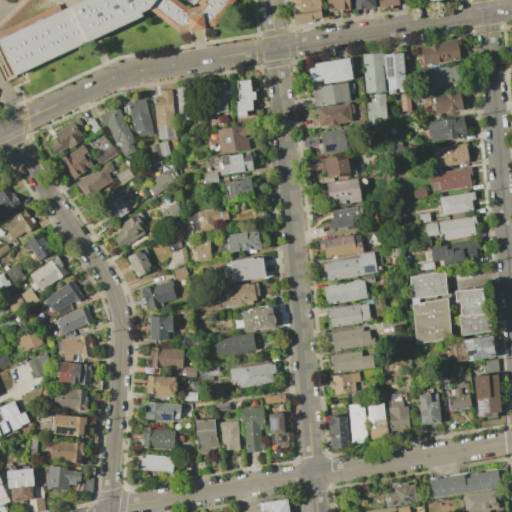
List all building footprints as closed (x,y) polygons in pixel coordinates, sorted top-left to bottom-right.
[(0,61),(0,37),(79,0),(233,0),(213,27),(178,33),(148,9),(139,13),(141,17),(7,77),(0,61)] [(289,0),(317,0),(320,18),(311,19),(312,22),(292,24),(289,0)] [(346,0),(347,9),(325,11),(324,0),(346,0)] [(372,0),(373,7),(353,9),(352,0),(372,0)] [(455,39),(458,59),(422,65),(418,45),(455,39)] [(360,54),(381,53),(382,67),(381,67),(383,91),(363,92),(360,54)] [(400,53),(404,88),(393,89),(393,93),(387,94),(386,79),(384,79),(382,55),(400,53)] [(312,67),(311,63),(346,58),(350,79),(321,83),(321,79),(308,81),(306,68),(312,67)] [(420,71),(457,65),(460,84),(423,90),(420,71)] [(237,101),(235,80),(248,79),(249,91),(253,91),(253,98),(250,99),(251,109),(244,110),(245,115),(235,116),(234,101),(237,101)] [(223,82),(226,111),(205,113),(202,84),(223,82)] [(314,92),(314,87),(345,82),(345,84),(350,83),(351,88),(349,89),(350,93),(347,94),(348,100),(313,106),(311,92),(314,92)] [(174,87),(187,86),(190,118),(177,119),(174,87)] [(152,95),(159,95),(158,90),(170,89),(174,137),(155,139),(152,95)] [(432,103),(434,103),(432,94),(458,90),(461,109),(434,113),(432,103)] [(399,94),(407,93),(409,110),(400,111),(399,94)] [(365,102),(369,102),(369,98),(371,98),(371,94),(383,94),(385,117),(377,117),(377,124),(369,124),(368,118),(365,118),(365,102)] [(125,102),(142,97),(152,132),(140,136),(138,130),(134,132),(125,102)] [(347,103),(350,121),(337,123),(337,127),(325,128),(325,125),(317,126),(315,108),(347,103)] [(115,106),(133,141),(130,143),(134,150),(122,156),(106,124),(103,126),(97,115),(115,106)] [(426,122),(461,116),(464,135),(429,141),(426,122)] [(54,143),(51,139),(55,136),(53,133),(76,117),(83,126),(79,129),(82,134),(81,135),(83,137),(68,148),(66,146),(54,154),(49,146),(54,143)] [(91,117),(98,128),(92,133),(84,122),(91,117)] [(247,124),(249,137),(246,138),(247,149),(218,154),(214,129),(247,124)] [(348,128),(350,143),(347,143),(348,150),(322,154),(319,132),(348,128)] [(301,136),(316,134),(318,144),(303,147),(301,136)] [(399,137),(402,150),(387,153),(385,139),(399,137)] [(165,141),(168,154),(159,156),(158,154),(149,156),(147,145),(165,141)] [(464,143),(467,162),(433,168),(430,149),(464,143)] [(60,160),(59,159),(81,144),(90,156),(88,158),(93,165),(73,178),(64,165),(62,166),(59,161),(60,160)] [(116,153),(98,165),(93,157),(110,145),(116,153)] [(216,156),(251,151),(252,158),(250,158),(252,170),(218,175),(216,156)] [(346,155),(348,175),(325,178),(324,170),(320,170),(318,159),(346,155)] [(100,166),(110,181),(94,191),(96,194),(87,200),(75,183),(100,166)] [(126,167),(133,175),(121,184),(115,175),(126,167)] [(468,167),(470,175),(467,176),(469,185),(439,191),(437,181),(429,183),(427,174),(468,167)] [(154,184),(152,180),(169,168),(172,172),(173,171),(176,175),(175,177),(177,179),(153,195),(148,188),(154,184)] [(215,172),(217,182),(203,184),(201,174),(215,172)] [(225,194),(223,182),(249,178),(252,197),(223,202),(222,195),(225,194)] [(355,178),(360,201),(348,203),(347,199),(343,200),(344,202),(335,204),(335,201),(328,203),(324,183),(355,178)] [(0,190),(5,187),(16,204),(0,215),(0,190)] [(424,188),(426,195),(413,198),(411,190),(424,188)] [(473,192),(474,199),(470,199),(472,210),(441,215),(438,197),(473,192)] [(118,217),(108,202),(119,195),(129,209),(118,217)] [(159,213),(174,202),(180,211),(165,222),(159,213)] [(361,206),(363,224),(345,226),(345,229),(335,230),(335,227),(329,228),(327,211),(361,206)] [(195,213),(195,212),(202,211),(202,210),(210,208),(210,210),(225,208),(226,218),(221,219),(221,222),(214,223),(215,229),(192,232),(191,225),(188,226),(187,215),(195,213)] [(11,218),(9,215),(13,212),(15,215),(22,210),(23,211),(25,210),(27,214),(26,215),(33,227),(24,233),(23,231),(13,238),(2,223),(11,218)] [(117,236),(115,234),(117,232),(116,231),(121,227),(119,224),(138,211),(143,219),(140,221),(144,226),(140,229),(143,233),(132,241),(130,238),(118,246),(112,239),(117,236)] [(427,212),(429,221),(418,222),(417,214),(427,212)] [(473,216),(475,224),(472,225),(473,235),(443,239),(442,233),(425,235),(423,223),(473,216)] [(244,231),(244,233),(256,231),(259,248),(227,252),(224,234),(244,231)] [(38,232),(51,251),(37,261),(27,247),(23,249),(20,245),(38,232)] [(317,240),(351,234),(353,244),(360,242),(361,252),(324,258),(322,248),(318,248),(317,240)] [(168,252),(164,244),(176,238),(180,246),(168,252)] [(194,251),(193,245),(193,239),(206,238),(207,242),(209,259),(191,261),(190,252),(194,251)] [(429,239),(430,246),(423,247),(422,240),(429,239)] [(477,240),(478,247),(473,248),(475,258),(442,264),(441,260),(430,261),(428,248),(477,240)] [(9,249),(0,254),(0,246),(5,243),(9,249)] [(142,247),(147,256),(144,258),(148,265),(146,266),(148,270),(136,276),(125,256),(142,247)] [(398,247),(399,255),(392,256),(391,248),(398,247)] [(372,252),(375,272),(325,280),(323,270),(322,271),(320,263),(358,257),(357,254),(372,252)] [(32,282),(28,275),(45,264),(44,262),(55,256),(61,265),(60,266),(65,274),(38,291),(36,288),(32,291),(28,285),(32,282)] [(228,263),(228,261),(250,257),(250,259),(260,258),(263,276),(231,281),(230,275),(222,276),(220,264),(228,263)] [(420,271),(418,264),(431,261),(433,269),(420,271)] [(13,263),(22,275),(11,283),(3,271),(13,263)] [(183,266),(186,273),(185,274),(186,276),(177,280),(176,277),(175,278),(172,270),(183,266)] [(442,271),(445,293),(411,298),(407,276),(442,271)] [(0,273),(1,273),(4,281),(6,280),(9,285),(0,289),(0,273)] [(373,282),(364,283),(363,276),(372,274),(373,282)] [(352,282),(351,280),(358,279),(358,281),(362,280),(365,297),(325,303),(322,286),(352,282)] [(70,280),(81,297),(74,302),(72,300),(67,303),(70,308),(58,315),(51,304),(47,307),(42,299),(70,280)] [(169,281),(174,298),(158,302),(159,306),(148,309),(146,302),(144,302),(143,298),(142,298),(139,289),(169,281)] [(221,295),(220,288),(251,282),(251,283),(255,283),(257,295),(253,296),(254,300),(251,300),(251,303),(233,306),(232,304),(225,305),(225,306),(218,307),(216,296),(221,295)] [(36,300),(26,307),(18,294),(28,287),(36,300)] [(479,288),(482,312),(485,312),(488,331),(459,335),(456,316),(459,315),(457,301),(453,301),(452,291),(479,288)] [(17,294),(22,306),(11,311),(5,299),(17,294)] [(445,299),(450,338),(415,342),(410,303),(445,299)] [(356,304),(356,305),(366,304),(368,320),(330,326),(328,317),(326,317),(325,309),(356,304)] [(84,306),(90,321),(61,333),(58,325),(60,325),(57,317),(84,306)] [(241,319),(240,311),(270,306),(273,326),(243,331),(242,326),(234,328),(233,320),(241,319)] [(170,316),(170,330),(165,330),(165,339),(148,339),(148,316),(170,316)] [(361,327),(361,331),(367,330),(368,338),(372,338),(373,344),(333,351),(331,340),(327,340),(326,333),(361,327)] [(19,341),(17,337),(34,329),(41,343),(31,348),(31,347),(23,350),(21,346),(19,348),(16,342),(19,341)] [(251,333),(254,350),(240,352),(240,355),(235,356),(235,353),(218,356),(218,352),(214,353),(212,339),(251,333)] [(86,334),(87,342),(89,342),(90,347),(88,347),(89,355),(79,356),(79,354),(62,357),(59,338),(86,334)] [(461,343),(461,340),(491,335),(494,356),(455,362),(453,345),(461,343)] [(181,336),(191,336),(191,346),(181,347),(181,336)] [(149,347),(182,349),(180,369),(155,367),(155,368),(150,367),(151,356),(148,356),(149,347)] [(359,351),(360,356),(371,355),(372,367),(332,373),(330,363),(328,363),(327,355),(359,351)] [(0,355),(4,353),(9,364),(0,367),(0,355)] [(45,353),(51,369),(31,378),(28,371),(30,371),(26,361),(45,353)] [(58,362),(87,365),(86,385),(56,382),(58,362)] [(268,363),(269,365),(273,364),(274,373),(270,373),(271,382),(238,387),(236,379),(229,380),(227,369),(268,363)] [(184,366),(194,367),(194,377),(184,376),(184,366)] [(330,380),(330,376),(357,373),(357,381),(352,381),(354,392),(331,394),(331,389),(329,390),(328,381),(330,380)] [(495,374),(498,411),(489,412),(489,415),(475,416),(472,376),(495,374)] [(145,375),(173,377),(173,382),(175,382),(174,390),(172,390),(171,396),(154,395),(154,393),(143,392),(145,375)] [(453,394),(452,389),(455,388),(454,385),(466,383),(470,407),(448,411),(445,395),(453,394)] [(53,387),(84,390),(83,401),(86,402),(85,409),(82,408),(82,410),(51,407),(53,387)] [(183,401),(183,392),(195,392),(195,401),(183,401)] [(404,393),(407,428),(388,430),(385,394),(404,393)] [(428,393),(429,401),(436,401),(438,422),(420,424),(417,394),(428,393)] [(283,394),(283,401),(264,403),(263,396),(283,394)] [(0,406),(12,401),(18,414),(23,412),(27,422),(18,426),(19,427),(11,431),(10,429),(2,433),(0,428),(0,423),(2,422),(0,417),(0,406)] [(144,401),(179,404),(178,413),(171,412),(170,421),(142,418),(144,401)] [(227,402),(228,410),(217,411),(216,403),(227,402)] [(381,403),(386,436),(368,439),(366,426),(368,426),(365,405),(381,403)] [(362,404),(366,441),(351,443),(347,405),(362,404)] [(238,409),(261,407),(263,429),(259,429),(260,442),(263,442),(263,448),(260,448),(260,451),(245,452),(242,419),(239,419),(238,409)] [(281,412),(283,440),(269,442),(266,413),(281,412)] [(48,419),(53,420),(54,414),(84,418),(82,436),(46,432),(48,419)] [(338,415),(338,417),(344,417),(346,447),(330,448),(328,426),(326,427),(325,416),(338,415)] [(213,419),(214,430),(213,430),(214,437),(215,437),(216,447),(208,447),(208,452),(197,453),(194,421),(213,419)] [(236,421),(238,449),(220,450),(219,428),(217,428),(217,422),(236,421)] [(141,428),(173,430),(172,449),(140,447),(141,428)] [(27,437),(36,438),(34,456),(25,455),(27,437)] [(50,440),(70,442),(70,440),(82,442),(79,462),(48,458),(50,440)] [(139,457),(143,458),(144,454),(171,456),(170,473),(169,472),(165,472),(165,471),(138,469),(139,457)] [(46,466),(65,468),(65,471),(79,472),(78,481),(74,481),(74,485),(65,485),(65,489),(52,488),(52,490),(44,489),(46,466)] [(30,468),(32,485),(30,485),(31,499),(30,499),(31,511),(20,511),(19,503),(14,503),(14,501),(10,501),(8,487),(6,488),(5,470),(30,468)] [(429,495),(427,480),(430,479),(430,477),(436,476),(437,478),(461,475),(461,479),(467,478),(466,474),(471,474),(471,472),(476,471),(476,473),(495,470),(498,487),(427,498),(427,496),(429,495)] [(92,477),(91,492),(82,491),(83,477),(92,477)] [(0,511),(4,511),(1,504),(9,501),(0,482),(0,511)] [(392,492),(392,487),(397,486),(397,484),(405,483),(405,485),(412,484),(414,492),(416,492),(418,501),(385,506),(383,494),(392,492)] [(41,486),(42,497),(34,498),(33,487),(41,486)] [(493,490),(495,507),(464,511),(461,495),(493,490)] [(285,498),(286,511),(265,511),(259,511),(257,502),(285,498)]
